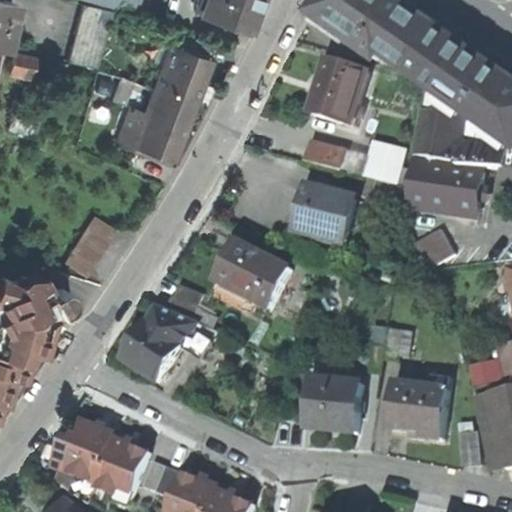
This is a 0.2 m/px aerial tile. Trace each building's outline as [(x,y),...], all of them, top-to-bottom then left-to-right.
[(0,0),(0,47),(1,48),(10,0),(7,0),(0,0)] [(73,0),(78,1),(110,9),(137,16),(140,0),(73,0)] [(251,0),(196,0),(193,11),(241,29),(251,0)] [(320,11),(316,17),(370,56),(371,54),(383,62),(386,56),(411,75),(441,32),(442,31),(397,0),(323,0),(317,9),(320,11)] [(78,1),(63,60),(94,66),(110,9),(78,1)] [(511,81),(441,32),(411,75),(431,89),(468,115),(511,145),(511,81)] [(206,58),(168,44),(141,113),(126,107),(115,136),(130,142),(130,143),(168,158),(206,58)] [(32,54),(9,50),(5,70),(28,75),(32,54)] [(332,62),(316,116),(356,128),(373,75),(332,62)] [(131,78),(118,74),(109,97),(122,102),(131,78)] [(418,157),(461,164),(508,167),(511,152),(511,148),(466,141),(469,125),(463,121),(468,115),(431,89),(418,157)] [(8,111),(4,128),(32,134),(36,118),(8,111)] [(377,143),(368,179),(379,181),(402,187),(411,152),(377,143)] [(315,146),(310,164),(347,173),(351,155),(315,146)] [(487,172),(417,165),(412,210),(482,218),(487,172)] [(402,187),(379,181),(376,196),(405,203),(409,189),(402,187)] [(360,202),(313,189),(302,231),(349,244),(360,202)] [(90,214),(60,261),(83,275),(113,228),(90,214)] [(436,268),(464,255),(452,228),(424,241),(436,268)] [(225,279),(215,298),(253,317),(260,304),(276,312),(296,272),(241,244),(235,257),(234,256),(223,278),(225,279)] [(0,398),(3,386),(9,388),(12,375),(17,376),(21,359),(10,356),(13,346),(33,352),(38,332),(30,330),(31,325),(27,318),(41,311),(33,295),(41,290),(34,278),(17,273),(10,278),(0,275),(0,398)] [(196,323),(207,297),(183,287),(177,300),(175,299),(170,312),(196,323)] [(63,311),(61,308),(65,304),(65,295),(58,290),(51,291),(44,295),(56,316),(58,315),(56,311),(59,309),(61,312),(63,311)] [(170,312),(162,309),(153,323),(189,347),(203,326),(196,323),(170,312)] [(150,322),(125,360),(163,385),(189,347),(153,323),(150,322)] [(222,334),(203,326),(189,347),(203,360),(222,334)] [(389,350),(387,361),(402,363),(403,358),(405,333),(390,332),(389,350)] [(405,333),(403,358),(414,359),(416,335),(405,333)] [(389,350),(375,348),(372,375),(386,376),(387,361),(389,350)] [(511,348),(503,351),(506,365),(511,364),(511,348)] [(314,384),(312,434),(364,437),(365,416),(367,416),(367,404),(365,404),(366,387),(345,386),(345,384),(337,384),(337,374),(320,373),(319,384),(314,384)] [(398,386),(394,431),(427,435),(426,439),(449,441),(455,380),(435,378),(434,390),(398,386)] [(493,471),(511,470),(511,389),(478,397),(493,471)] [(119,442),(120,438),(84,424),(76,443),(70,441),(58,469),(101,486),(119,442)] [(480,435),(463,437),(466,468),(484,466),(480,435)] [(154,456),(119,442),(101,486),(100,490),(135,504),(154,456)] [(170,469),(158,463),(147,489),(159,495),(170,469)] [(183,474),(170,469),(159,495),(172,500),(183,474)] [(224,490),(188,476),(173,511),(214,511),(223,493),(224,490)] [(256,511),(258,508),(223,493),(214,511),(256,511)] [(84,511),(69,501),(60,511),(84,511)]
